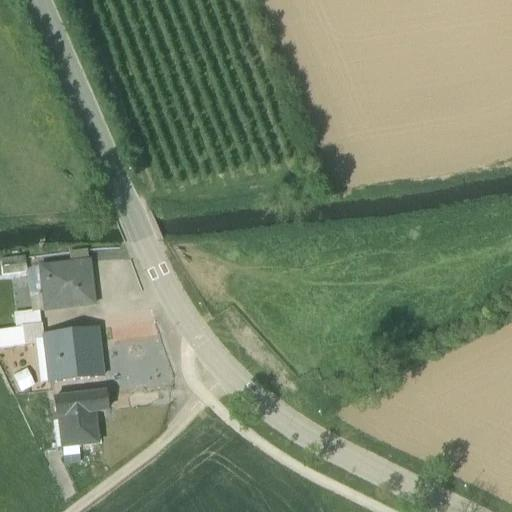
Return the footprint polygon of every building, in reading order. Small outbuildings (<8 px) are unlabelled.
[(41,314),(91,307),(86,264),(85,251),(66,252),(67,265),(35,267),(25,269),(23,256),(0,258),(0,274),(0,276),(23,274),(28,312),(37,311),(40,310),(41,314)] [(0,331),(39,326),(37,311),(28,312),(12,314),(11,314),(12,317),(0,318),(0,331)] [(102,379),(103,378),(97,329),(41,335),(40,327),(39,326),(0,331),(0,350),(34,346),(38,384),(45,384),(45,385),(45,386),(102,379)] [(24,371),(11,377),(19,393),(32,386),(24,371)] [(50,418),(54,450),(58,449),(58,450),(94,446),(92,425),(91,425),(90,415),(103,413),(101,394),(51,400),(53,417),(50,418)]
